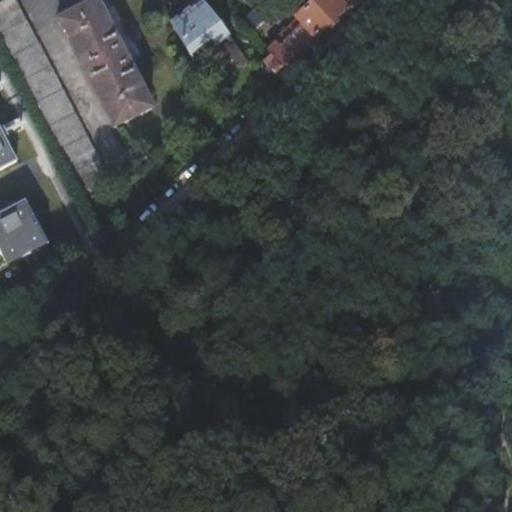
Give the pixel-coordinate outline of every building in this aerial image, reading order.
[(14,0),(6,0),(0,3),(0,35),(87,200),(112,186),(14,0)] [(270,57),(279,70),(348,5),(343,0),(315,0),(295,19),(300,25),(278,47),(272,41),(264,49),(270,57)] [(353,0),(348,5),(279,70),(282,74),(356,3),(353,0)] [(94,3),(59,23),(114,130),(150,110),(94,3)] [(168,24),(189,63),(226,43),(205,4),(168,24)] [(295,19),(272,41),(278,47),(300,25),(295,19)] [(189,63),(201,84),(238,65),(226,43),(189,63)] [(282,74),(279,70),(270,57),(261,63),(275,80),(282,74)] [(21,119),(1,129),(6,139),(26,129),(21,119)] [(0,171),(18,162),(6,139),(1,129),(0,128),(0,171)] [(0,215),(0,270),(49,244),(27,202),(1,215),(0,215)]
